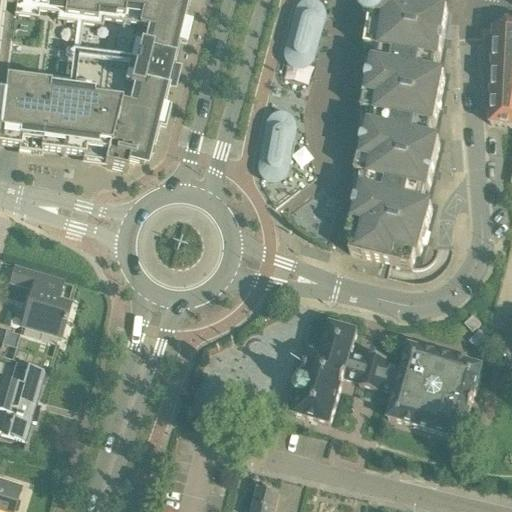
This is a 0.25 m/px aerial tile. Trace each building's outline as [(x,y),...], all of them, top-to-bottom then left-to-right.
[(0,0),(0,115),(11,36),(15,0),(0,0)] [(15,0),(11,36),(0,115),(0,142),(0,143),(1,139),(20,141),(20,145),(22,146),(41,148),(86,154),(105,156),(104,168),(126,173),(129,162),(143,165),(146,151),(162,86),(167,68),(173,44),(177,26),(183,2),(183,0),(15,0)] [(440,128),(453,80),(441,77),(445,61),(450,62),(448,13),(382,2),(380,1),(379,0),(367,0),(366,1),(365,2),(364,3),(363,5),(363,7),(363,8),(363,10),(363,12),(364,13),(365,15),(366,17),(368,18),(369,19),(371,20),(366,49),(368,50),(373,65),(371,64),(362,113),(364,113),(369,128),(367,128),(356,176),(358,176),(362,192),(360,191),(347,239),(354,240),(350,256),(390,267),(413,273),(413,272),(417,257),(421,258),(434,211),(422,208),(426,192),(430,193),(443,145),(432,142),(436,127),(440,128)] [(298,64),(301,64),(304,63),(305,63),(307,62),(309,60),(310,58),(311,57),(312,56),(312,55),(320,26),(320,25),(320,23),(320,21),(320,20),(319,19),(318,17),(317,15),(316,14),(314,13),(312,12),(311,11),(309,11),(306,11),(304,12),(301,12),(300,13),(298,15),(297,16),(296,18),(295,20),(288,48),(288,49),(287,51),(287,52),(288,54),(288,56),(289,58),(290,59),(291,60),(293,62),(294,62),(296,63),(298,64)] [(490,127),(509,130),(511,130),(511,23),(507,22),(495,31),(495,42),(494,42),(490,127)] [(283,173),(284,172),(285,171),(285,169),(286,168),(286,167),(291,138),(291,137),(291,136),(291,135),(291,132),(290,130),(288,128),(287,127),(286,127),(284,125),(282,124),(281,124),(279,124),(277,124),(274,125),(273,126),(271,127),(270,128),(268,129),(268,131),(267,132),(267,133),(266,134),(261,163),(261,164),(261,166),(261,167),(262,168),(262,170),(263,172),(264,173),(265,174),(267,176),(269,177),(271,177),(272,177),(274,178),(276,177),(278,176),(280,176),(281,175),(282,174),(283,173)] [(60,291),(63,282),(15,269),(10,286),(32,293),(21,330),(60,342),(69,309),(52,303),(56,290),(60,291)] [(472,319),(464,327),(472,336),(480,328),(472,319)] [(292,418),(306,422),(329,428),(343,381),(360,386),(359,390),(376,395),(377,392),(395,397),(388,422),(461,443),(482,371),(409,350),(401,374),(384,369),(386,362),(368,357),(366,364),(349,359),(356,334),(329,326),(320,357),(311,355),(303,382),(299,383),(296,385),(294,388),(294,391),(296,394),(298,398),(292,418)] [(2,347),(16,351),(19,338),(6,334),(2,347)] [(47,375),(16,366),(11,385),(0,381),(0,437),(27,445),(33,426),(36,427),(40,411),(37,410),(47,375)] [(0,483),(0,511),(17,511),(20,504),(17,502),(21,490),(0,483)] [(275,511),(279,496),(258,490),(251,511),(275,511)]
